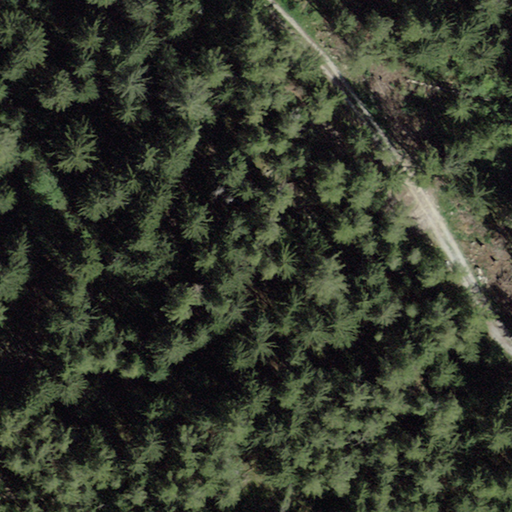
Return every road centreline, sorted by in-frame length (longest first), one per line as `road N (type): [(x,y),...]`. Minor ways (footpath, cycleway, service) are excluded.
road 1 (track): [(93,0),(270,84),(344,143),(396,204),(424,202)]
road 2 (track): [(268,0),(308,38),(424,202)]
road 3 (track): [(424,202),(511,332)]
